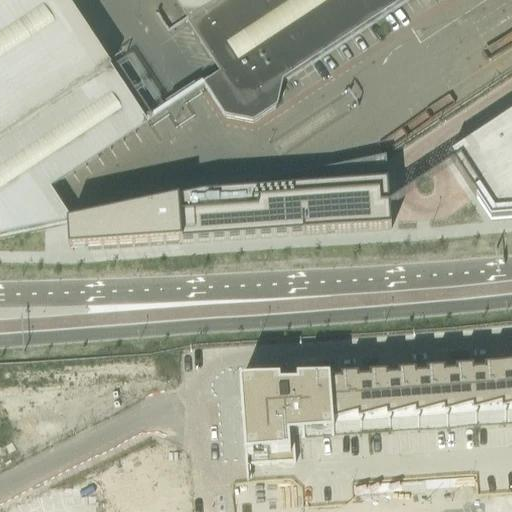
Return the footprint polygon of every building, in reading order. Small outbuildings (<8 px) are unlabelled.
[(227,0),(188,26),(220,75),(203,86),(224,119),(253,125),(277,108),(283,83),(408,0),(227,0)] [(150,121),(167,109),(128,51),(111,63),(150,121)] [(111,69),(0,141),(0,238),(72,223),(50,190),(148,126),(111,69)] [(511,115),(447,158),(490,223),(511,221),(511,115)] [(385,158),(67,226),(69,253),(391,230),(385,158)] [(252,385),(240,385),(241,401),(244,462),(245,468),(295,465),(295,461),(292,426),(301,426),(301,431),(329,424),(329,429),(357,422),(358,427),(386,420),(387,425),(415,418),(415,423),(444,415),(444,421),(472,413),(473,419),(501,411),(501,417),(511,414),(511,369),(501,371),(329,383),(252,385)] [(474,480),(450,482),(450,490),(475,489),(474,480)] [(296,511),(294,482),(247,485),(249,511),(296,511)] [(450,482),(426,483),(426,492),(450,490),(450,482)] [(426,483),(402,485),(402,494),(426,492),(426,483)] [(402,485),(378,487),(378,496),(402,494),(402,485)] [(378,487),(354,488),(354,497),(378,496),(378,487)]
